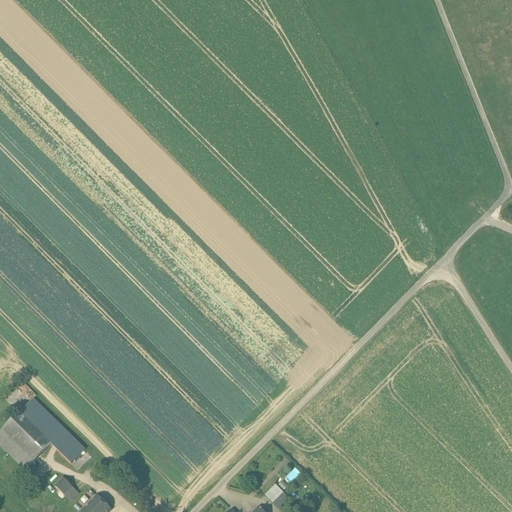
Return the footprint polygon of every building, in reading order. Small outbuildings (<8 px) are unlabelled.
[(85,450),(33,399),(19,412),(51,444),(70,464),(85,450)] [(51,444),(19,412),(2,429),(34,461),(51,444)] [(34,461),(2,429),(0,431),(0,443),(26,469),(34,461)] [(63,477),(55,485),(64,495),(72,487),(63,477)] [(265,496),(273,504),(284,494),(276,486),(265,496)] [(78,492),(72,487),(64,495),(70,500),(78,492)] [(289,499),(284,494),(273,504),(279,509),(289,499)] [(96,495),(80,511),(104,511),(109,508),(96,495)]
